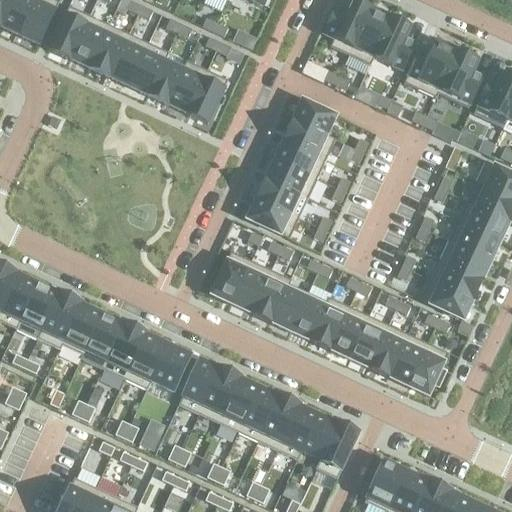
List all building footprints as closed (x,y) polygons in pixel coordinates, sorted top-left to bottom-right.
[(0,0),(0,28),(1,29),(14,0),(0,0)] [(14,0),(1,29),(19,38),(37,0),(14,0)] [(49,0),(37,0),(19,38),(39,47),(59,4),(49,0)] [(245,0),(263,8),(266,0),(245,0)] [(336,10),(323,36),(334,41),(330,50),(348,58),(370,10),(352,2),(346,14),(336,10)] [(131,3),(127,12),(137,17),(142,8),(131,3)] [(142,8),(137,17),(148,23),(152,13),(142,8)] [(69,9),(48,52),(69,61),(89,18),(69,9)] [(370,10),(348,58),(370,68),(374,60),(373,59),(391,20),(370,10)] [(89,18),(69,61),(89,71),(109,27),(89,18)] [(391,20),(373,59),(374,60),(402,73),(414,45),(404,41),(410,28),(391,20)] [(206,21),(202,30),(212,35),(217,26),(206,21)] [(170,22),(166,31),(177,36),(181,27),(170,22)] [(217,26),(212,35),(223,40),(228,31),(217,26)] [(109,27),(89,71),(108,80),(128,37),(109,27)] [(181,27),(177,36),(187,41),(192,32),(181,27)] [(254,48),(257,38),(238,31),(235,41),(254,48)] [(128,37),(108,80),(128,89),(148,46),(128,37)] [(209,40),(205,49),(216,54),(220,45),(209,40)] [(420,51),(403,86),(435,101),(437,97),(436,96),(457,53),(454,52),(455,48),(441,42),(439,45),(436,44),(430,56),(420,51)] [(220,45),(216,54),(226,59),(231,50),(220,45)] [(148,46),(128,89),(147,98),(163,64),(164,64),(168,55),(148,46)] [(457,53),(436,96),(437,97),(468,111),(482,80),(472,75),(477,63),(457,53)] [(163,64),(147,98),(167,107),(183,73),(182,72),(164,64),(163,64)] [(183,73),(167,107),(186,116),(206,73),(186,64),(182,72),(183,73)] [(206,73),(186,116),(207,126),(227,83),(206,73)] [(328,74),(324,83),(335,88),(339,79),(328,74)] [(489,81),(473,116),(503,130),(507,122),(506,121),(511,108),(511,76),(506,74),(500,86),(489,81)] [(339,79),(335,88),(345,93),(350,84),(339,79)] [(381,98),(376,107),(387,112),(391,103),(381,98)] [(301,102),(292,123),(326,139),(327,138),(336,118),(301,102)] [(387,112),(387,114),(397,119),(402,108),(391,103),(387,112)] [(415,114),(411,123),(422,128),(426,119),(415,114)] [(426,119),(422,128),(432,133),(437,124),(426,119)] [(292,123),(283,142),(326,163),(335,142),(327,138),(326,139),(292,123)] [(359,141),(354,152),(363,156),(368,145),(359,141)] [(283,142),(274,162),(317,182),(326,163),(283,142)] [(483,142),(479,151),(490,156),(494,147),(483,142)] [(354,152),(349,163),(358,167),(363,156),(354,152)] [(511,155),(504,152),(500,161),(510,166),(511,162),(511,155)] [(452,160),(447,171),(456,176),(461,165),(452,160)] [(274,162),(264,182),(303,200),(303,201),(307,203),(317,182),(274,162)] [(511,176),(485,164),(475,186),(479,188),(480,187),(511,201),(511,176)] [(341,180),(336,191),(345,195),(350,184),(341,180)] [(443,180),(438,191),(447,195),(452,184),(443,180)] [(264,182),(255,201),(294,219),(294,218),(303,201),(303,200),(264,182)] [(471,205),(471,206),(509,224),(511,218),(511,201),(480,187),(479,188),(471,205)] [(336,191),(331,202),(340,206),(345,195),(336,191)] [(438,191),(433,202),(442,206),(447,195),(438,191)] [(255,201),(246,222),(289,242),(299,220),(294,218),(294,219),(255,201)] [(467,203),(457,224),(500,244),(509,224),(471,206),(471,205),(467,203)] [(323,219),(318,230),(327,234),(332,224),(323,219)] [(425,219),(420,230),(429,234),(434,223),(425,219)] [(457,224),(448,243),(491,263),(500,244),(457,224)] [(318,230),(313,241),(322,245),(327,234),(318,230)] [(420,230),(415,241),(424,245),(429,234),(420,230)] [(252,235),(247,244),(258,249),(262,240),(252,235)] [(448,243),(439,263),(482,283),(491,263),(448,243)] [(271,244),(267,253),(278,258),(282,249),(271,244)] [(282,249),(278,258),(289,263),(293,254),(282,249)] [(231,254),(210,297),(231,307),(251,264),(231,254)] [(406,258),(401,269),(410,273),(416,263),(406,258)] [(310,262),(306,271),(317,276),(321,267),(310,262)] [(439,263),(430,283),(473,302),(482,283),(439,263)] [(251,264),(231,307),(251,316),(271,273),(251,264)] [(0,267),(0,308),(15,276),(16,276),(16,275),(0,267)] [(321,267),(317,276),(328,281),(332,272),(321,267)] [(401,269),(396,280),(405,284),(410,273),(401,269)] [(271,273),(251,316),(270,325),(288,287),(289,287),(291,283),(271,273)] [(0,324),(16,332),(21,323),(20,323),(37,286),(16,276),(15,276),(0,308),(0,324)] [(349,280),(345,289),(356,294),(360,285),(349,280)] [(430,283),(420,303),(463,323),(473,302),(430,283)] [(360,285),(356,294),(367,300),(371,290),(360,285)] [(37,286),(20,323),(21,323),(41,333),(59,296),(58,296),(37,286)] [(288,287),(270,325),(290,334),(308,296),(289,287),(288,287)] [(41,333),(37,341),(60,352),(62,348),(61,348),(80,307),(81,307),(82,306),(58,295),(58,296),(59,296),(41,333)] [(308,296),(290,334),(309,343),(327,305),(326,304),(308,296)] [(395,313),(400,304),(389,299),(384,308),(395,313)] [(327,305),(309,343),(329,353),(349,310),(328,300),(326,304),(327,305)] [(400,304),(395,313),(406,318),(410,309),(400,304)] [(80,307),(61,348),(62,348),(82,357),(83,358),(102,317),(81,307),(80,307)] [(349,310),(329,353),(348,362),(368,319),(349,310)] [(82,357),(80,362),(102,372),(124,327),(123,326),(102,317),(83,358),(82,357)] [(428,317),(424,326),(435,331),(439,322),(428,317)] [(368,319),(348,362),(368,371),(388,328),(368,319)] [(439,322),(435,331),(445,336),(450,327),(439,322)] [(124,327),(102,372),(124,382),(145,337),(146,337),(147,336),(123,325),(123,326),(124,327)] [(388,328),(368,371),(388,380),(408,337),(388,328)] [(145,337),(124,382),(147,393),(151,384),(150,384),(167,347),(146,337),(145,337)] [(408,337),(388,380),(407,389),(427,346),(408,337)] [(427,346),(407,389),(428,399),(434,387),(438,389),(445,374),(441,372),(448,356),(427,346)] [(167,347),(150,384),(151,384),(173,394),(190,358),(167,347)] [(16,357),(12,366),(24,371),(28,362),(16,357)] [(28,362),(24,371),(36,377),(40,368),(28,362)] [(200,362),(178,408),(199,417),(220,372),(219,371),(200,362)] [(220,372),(199,417),(218,426),(239,381),(240,381),(241,380),(219,370),(219,371),(220,372)] [(239,381),(218,426),(238,436),(259,390),(240,381),(239,381)] [(12,390),(8,398),(22,405),(26,396),(12,390)] [(259,390),(238,436),(257,445),(279,399),(278,399),(259,390)] [(56,393),(49,407),(58,411),(64,397),(56,393)] [(8,398),(4,406),(18,413),(22,405),(8,398)] [(279,399),(257,445),(277,454),(298,408),(299,409),(299,408),(278,398),(278,399),(279,399)] [(78,403),(71,417),(80,421),(86,407),(78,403)] [(86,407),(80,421),(88,425),(95,411),(86,407)] [(298,408),(277,454),(297,463),(301,455),(301,454),(318,417),(299,409),(298,408)] [(318,417),(301,454),(301,455),(319,463),(320,464),(337,427),(336,426),(318,417)] [(121,423),(115,437),(123,441),(130,427),(121,423)] [(319,463),(315,472),(336,482),(358,435),(337,425),(336,426),(337,427),(320,464),(319,463)] [(130,427),(123,441),(132,445),(138,431),(130,427)] [(145,434),(139,447),(154,454),(160,441),(145,434)] [(102,445),(98,453),(110,459),(114,450),(102,445)] [(174,448),(167,462),(176,466),(182,452),(174,448)] [(182,452),(176,466),(184,470),(191,456),(182,452)] [(123,454),(119,463),(131,469),(135,460),(123,454)] [(135,460),(131,469),(143,474),(147,466),(135,460)] [(383,464),(364,505),(380,511),(388,511),(406,474),(383,464)] [(213,466),(206,480),(215,484),(221,470),(213,466)] [(221,470),(215,484),(223,488),(230,474),(221,470)] [(165,474),(161,483),(173,489),(177,480),(165,474)] [(414,511),(428,484),(427,484),(406,474),(388,511),(414,511)] [(177,480),(173,489),(185,494),(189,485),(177,480)] [(74,481),(59,511),(85,511),(95,491),(74,481)] [(428,484),(414,511),(441,511),(450,494),(450,495),(451,494),(427,483),(427,484),(428,484)] [(290,484),(284,495),(301,503),(307,491),(290,484)] [(252,485),(246,499),(254,503),(261,488),(252,485)] [(261,488),(254,503),(263,507),(269,492),(261,488)] [(110,511),(116,500),(95,491),(85,511),(110,511)] [(450,494),(441,511),(467,511),(471,505),(450,495),(450,494)] [(209,495),(205,503),(217,509),(221,500),(209,495)] [(116,500),(110,511),(136,511),(138,510),(116,500)] [(221,500),(217,509),(223,511),(229,511),(233,506),(221,500)] [(291,503),(286,511),(297,511),(300,507),(291,503)]
